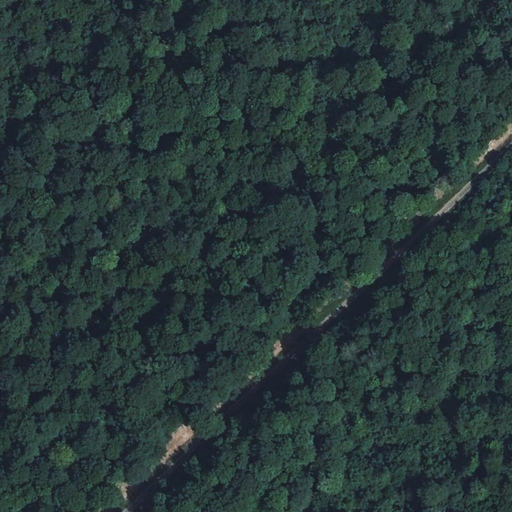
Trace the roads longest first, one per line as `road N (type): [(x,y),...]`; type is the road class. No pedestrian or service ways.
road 1 (track): [(140,511),(409,257)]
road 2 (track): [(409,257),(511,157)]
